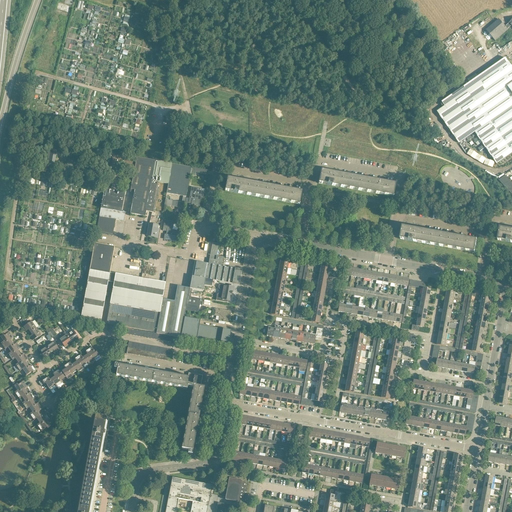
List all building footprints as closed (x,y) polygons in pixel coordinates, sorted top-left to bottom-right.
[(511,20),(505,26),(499,19),(486,30),(495,41),(508,30),(507,29),(511,25),(511,20)] [(511,67),(505,58),(442,102),(445,106),(437,111),(459,143),(475,132),(497,164),(511,153),(511,67)] [(471,148),(467,154),(492,169),(495,163),(471,148)] [(133,162),(124,160),(124,159),(113,157),(111,164),(123,166),(122,169),(132,171),(133,162)] [(145,217),(155,161),(136,157),(130,189),(134,190),(130,214),(145,217)] [(168,184),(172,164),(155,161),(145,217),(146,211),(154,213),(156,201),(155,201),(158,182),(168,184)] [(73,173),(74,164),(67,163),(66,167),(64,166),(63,171),(73,173)] [(168,184),(166,193),(183,196),(182,202),(185,203),(190,173),(191,167),(172,164),(168,184)] [(395,184),(395,185),(321,171),(318,183),(393,197),(395,184)] [(505,176),(499,179),(505,186),(511,182),(505,176)] [(227,178),(225,191),(299,205),(302,192),(301,192),(227,179),(227,178)] [(104,191),(96,233),(113,236),(116,220),(124,221),(125,213),(121,212),(125,192),(111,190),(112,182),(106,181),(104,191)] [(203,198),(204,191),(204,192),(200,191),(200,193),(198,192),(199,189),(192,187),(191,187),(190,191),(191,191),(189,202),(190,202),(192,202),(191,205),(199,206),(201,197),(203,198)] [(166,235),(165,235),(164,239),(175,241),(177,231),(172,230),(172,228),(173,228),(174,222),(165,220),(163,231),(167,231),(166,235)] [(158,233),(159,230),(159,229),(158,229),(158,226),(149,224),(148,229),(147,229),(146,233),(149,233),(149,236),(148,236),(156,238),(157,232),(158,233)] [(477,240),(403,227),(400,239),(475,253),(477,240)] [(500,228),(498,240),(511,243),(511,230),(500,228)] [(217,253),(219,243),(213,242),(212,242),(211,252),(217,253)] [(111,297),(110,304),(160,313),(162,299),(165,283),(115,274),(112,294),(106,293),(114,247),(94,244),(81,317),(81,319),(82,319),(97,322),(101,322),(106,296),(111,297)] [(215,260),(209,259),(208,264),(222,266),(223,257),(216,256),(215,260)] [(208,264),(195,261),(192,276),(205,278),(208,264)] [(239,285),(242,270),(222,266),(208,264),(205,278),(213,280),(239,285)] [(205,278),(192,276),(190,288),(203,291),(204,284),(205,278)] [(234,287),(219,284),(219,285),(219,287),(219,288),(219,289),(220,290),(221,290),(220,294),(220,293),(219,294),(218,294),(217,295),(216,300),(227,302),(227,300),(230,301),(230,300),(232,299),(232,297),(231,296),(231,294),(232,294),(232,292),(233,292),(234,287)] [(156,334),(158,334),(161,334),(163,335),(166,335),(169,336),(172,336),(177,337),(180,338),(181,338),(185,317),(186,311),(197,313),(200,299),(188,297),(190,288),(177,286),(175,301),(162,299),(160,313),(156,333),(156,334)] [(446,297),(454,298),(458,299),(459,293),(455,292),(447,291),(446,297)] [(280,310),(283,310),(284,307),(280,307),(281,304),(273,302),(272,308),(280,310)] [(156,333),(160,313),(110,304),(106,323),(156,333)] [(231,315),(231,311),(215,308),(214,316),(219,316),(218,321),(229,322),(230,315),(231,315)] [(226,346),(228,347),(231,331),(199,325),(200,320),(185,317),(181,338),(182,338),(187,339),(188,339),(193,340),(195,341),(200,341),(201,342),(207,343),(212,344),(214,344),(219,345),(220,345),(226,346)] [(412,325),(411,330),(418,331),(419,326),(423,327),(425,321),(417,319),(416,326),(412,325)] [(27,325),(25,326),(24,327),(26,331),(29,330),(30,332),(36,328),(32,322),(27,325)] [(280,328),(279,338),(285,339),(286,329),(287,327),(283,327),(283,329),(280,328)] [(41,335),(36,328),(30,332),(32,335),(30,336),(33,340),(41,335)] [(3,335),(0,336),(0,337),(4,342),(3,342),(4,343),(10,339),(11,340),(13,339),(9,332),(7,329),(6,330),(2,333),(3,335)] [(73,330),(66,335),(70,341),(73,339),(74,341),(78,338),(73,330)] [(65,333),(58,337),(65,347),(69,345),(68,342),(70,341),(66,335),(65,333)] [(314,343),(315,343),(315,339),(316,337),(316,335),(310,334),(308,344),(314,345),(314,343)] [(5,350),(8,348),(10,346),(11,347),(14,345),(11,340),(10,339),(4,343),(3,342),(1,343),(5,350)] [(55,352),(59,349),(53,341),(46,346),(50,352),(53,350),(55,352)] [(8,348),(11,353),(12,354),(17,350),(18,351),(21,349),(16,343),(14,345),(11,347),(10,346),(8,348)] [(46,346),(40,350),(45,357),(45,358),(49,356),(48,354),(50,352),(46,346)] [(85,352),(87,354),(88,353),(93,360),(94,359),(99,356),(96,352),(95,353),(92,348),(85,352)] [(21,356),(18,351),(17,350),(12,354),(11,353),(8,354),(13,361),(15,359),(18,357),(18,358),(21,356)] [(87,362),(89,364),(89,365),(95,361),(94,359),(93,360),(88,353),(87,354),(83,357),(82,358),(84,360),(86,359),(87,362)] [(18,364),(19,364),(19,365),(20,364),(25,361),(26,362),(28,360),(24,354),(21,356),(18,358),(18,357),(15,359),(18,364)] [(78,361),(80,364),(81,366),(83,365),(84,364),(87,362),(86,359),(84,360),(82,358),(83,357),(81,355),(75,359),(76,362),(78,361)] [(305,369),(307,361),(301,360),(299,368),(299,370),(299,371),(305,372),(305,369)] [(25,361),(20,364),(19,365),(19,364),(18,364),(16,365),(20,371),(23,369),(25,368),(26,369),(29,367),(27,364),(26,362),(25,361)] [(73,364),(72,365),(73,368),(75,367),(77,370),(76,370),(78,372),(84,368),(83,365),(81,366),(80,364),(78,361),(76,362),(73,364)] [(72,373),(76,370),(77,370),(75,367),(73,368),(72,365),(71,364),(70,362),(67,364),(64,367),(66,369),(67,368),(70,374),(72,373)] [(23,369),(26,375),(26,376),(28,374),(32,372),(33,373),(36,371),(35,370),(31,365),(29,367),(26,369),(25,368),(23,369)] [(189,378),(115,365),(114,368),(116,368),(116,371),(117,371),(116,376),(187,389),(187,386),(193,387),(182,449),(187,450),(187,451),(189,452),(189,454),(192,455),(204,389),(200,388),(202,380),(200,379),(201,376),(189,374),(189,378)] [(67,368),(66,369),(61,372),(63,375),(64,374),(66,377),(67,380),(74,376),(72,373),(70,374),(67,368)] [(53,374),(55,377),(56,376),(60,381),(61,380),(66,377),(64,374),(63,375),(61,372),(59,370),(53,374)] [(55,377),(50,380),(52,383),(53,382),(55,384),(55,385),(57,387),(63,383),(61,380),(60,381),(56,376),(55,377)] [(45,384),(49,389),(50,389),(49,388),(55,385),(55,384),(53,382),(52,383),(50,380),(48,377),(42,381),(44,384),(45,383),(45,384)] [(18,385),(17,384),(13,386),(17,391),(18,392),(24,388),(25,389),(28,387),(27,388),(23,381),(18,385)] [(19,399),(22,397),(21,397),(24,395),(25,396),(28,394),(30,392),(32,391),(28,387),(25,389),(24,388),(18,392),(17,391),(15,393),(19,399)] [(22,397),(25,402),(26,403),(31,399),(32,400),(35,399),(30,392),(28,394),(25,396),(24,395),(21,397),(22,397)] [(26,410),(29,408),(32,406),(32,407),(35,405),(32,400),(31,399),(26,403),(25,402),(22,403),(26,410)] [(29,408),(32,413),(33,414),(39,410),(39,411),(42,409),(38,403),(35,405),(32,407),(32,406),(29,408)] [(387,418),(389,411),(389,409),(383,408),(383,410),(381,420),(387,421),(387,418)] [(34,420),(36,419),(39,417),(40,418),(43,416),(39,411),(39,410),(33,414),(32,413),(30,414),(34,420)] [(90,511),(104,437),(105,437),(106,433),(105,433),(106,425),(107,425),(108,419),(103,418),(104,415),(99,414),(96,413),(94,420),(95,420),(94,421),(77,511),(90,511)] [(45,414),(43,416),(40,418),(39,417),(36,419),(40,423),(40,425),(46,421),(47,422),(49,420),(45,414)] [(37,425),(41,431),(47,427),(47,429),(51,426),(50,426),(47,422),(46,421),(40,425),(40,423),(37,425)] [(377,443),(376,450),(375,454),(376,452),(378,452),(377,453),(387,455),(388,454),(389,455),(391,445),(385,444),(385,445),(383,444),(377,443)] [(397,446),(391,445),(389,455),(390,455),(389,457),(390,455),(392,455),(392,456),(402,458),(402,457),(404,457),(403,459),(404,459),(406,448),(400,447),(399,447),(397,447),(397,446)] [(496,454),(494,463),(500,464),(502,455),(503,450),(500,449),(499,455),(496,454)] [(371,475),(371,478),(369,486),(370,484),(372,484),(372,485),(382,487),(382,486),(383,486),(385,477),(371,475)] [(170,490),(165,511),(176,511),(179,499),(193,502),(190,511),(206,511),(212,485),(172,477),(170,486),(168,486),(167,490),(170,490)] [(385,477),(383,486),(384,486),(383,489),(384,489),(384,487),(386,487),(386,488),(396,490),(396,489),(398,489),(398,491),(400,480),(394,479),(391,479),(392,478),(385,477)] [(244,505),(245,502),(246,499),(248,483),(241,482),(241,480),(229,478),(227,488),(223,487),(223,488),(223,490),(222,495),(222,496),(222,497),(225,497),(225,500),(235,501),(234,503),(240,504),(244,505)] [(330,490),(330,494),(326,494),(325,500),(333,501),(334,495),(335,491),(330,490)] [(409,501),(408,507),(419,509),(420,503),(417,502),(409,501)] [(230,505),(218,503),(216,511),(228,511),(229,511),(230,505)]
